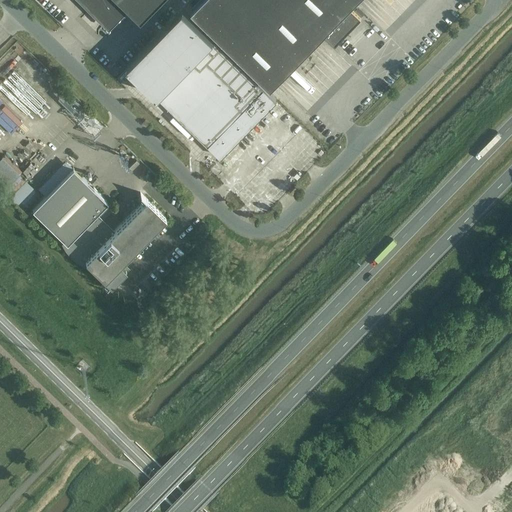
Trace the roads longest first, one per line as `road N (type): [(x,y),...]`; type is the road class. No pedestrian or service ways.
road 1 (unclassified): [(502,0),(295,213),(264,233),(236,226),(2,0)]
road 2 (trunk): [(511,127),(135,511)]
road 3 (trunk): [(184,511),(511,176)]
road 4 (tertiary): [(196,511),(0,321)]
road 5 (unknown): [(82,135),(47,99),(92,47),(58,0)]
